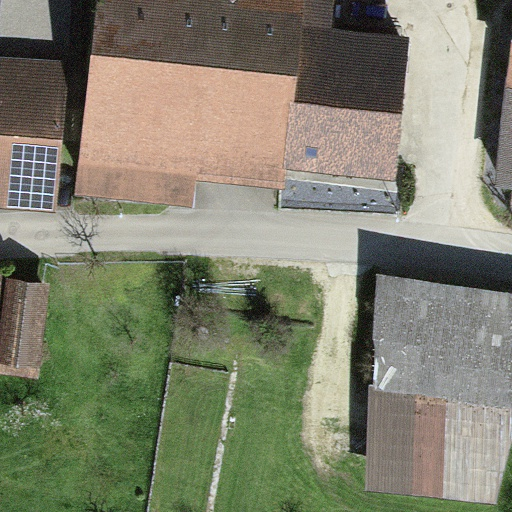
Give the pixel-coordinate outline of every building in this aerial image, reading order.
[(97,0),(83,171),(193,180),(195,163),(273,169),(274,148),(397,158),(408,24),(299,15),(299,0),(97,0)] [(0,192),(51,196),(60,64),(0,60),(0,192)] [(511,111),(501,209),(511,209),(511,111)] [(50,282),(0,275),(0,355),(40,360),(50,282)] [(511,296),(390,276),(354,485),(478,506),(511,399),(511,296)]
